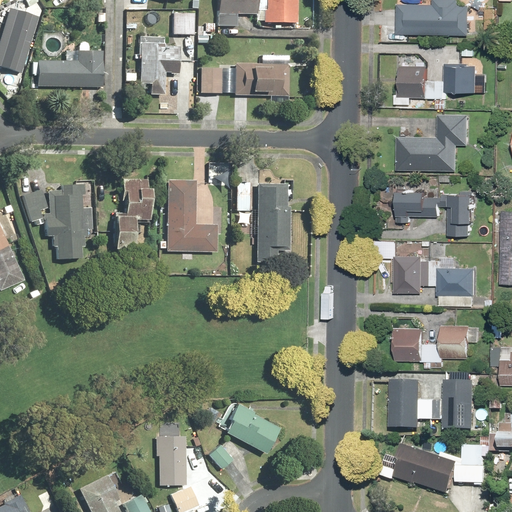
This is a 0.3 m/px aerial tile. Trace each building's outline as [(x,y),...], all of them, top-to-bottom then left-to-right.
[(216,0),(216,25),(239,25),(239,14),(258,15),(258,21),(299,21),(299,0),(216,0)] [(471,0),(398,0),(398,34),(471,35),(471,0)] [(0,19),(5,21),(0,36),(0,66),(22,73),(41,13),(11,3),(9,7),(1,5),(0,8),(0,19)] [(141,11),(126,10),(126,28),(141,29),(141,11)] [(196,13),(174,13),(174,35),(195,35),(196,13)] [(141,39),(140,91),(167,91),(167,71),(189,71),(189,40),(141,39)] [(39,57),(38,84),(105,85),(106,49),(78,49),(78,58),(39,57)] [(401,60),(400,98),(451,99),(451,92),(477,92),(478,62),(448,62),(448,78),(432,78),(433,61),(401,60)] [(291,61),(235,61),(235,96),(291,96),(291,61)] [(223,66),(200,65),(200,92),(223,92),(223,66)] [(137,73),(126,73),(125,85),(136,85),(137,73)] [(400,134),(399,168),(462,170),(462,142),(471,142),(472,114),(440,113),(440,135),(400,134)] [(226,162),(208,160),(206,184),(224,186),(226,162)] [(236,178),(236,210),(251,210),(251,179),(236,178)] [(292,180),(257,179),(256,265),(291,265),(292,180)] [(201,181),(167,180),(166,251),(219,252),(219,223),(201,223),(201,181)] [(157,183),(127,183),(127,212),(116,212),(115,249),(143,249),(143,224),(157,224),(157,183)] [(44,220),(44,226),(45,237),(52,237),(53,259),(87,258),(86,231),(95,231),(92,186),(49,188),(50,204),(51,209),(45,213),(44,220)] [(42,189),(21,196),(30,222),(43,217),(41,210),(49,208),(42,189)] [(446,194),(447,237),(467,237),(467,225),(471,225),(470,193),(446,194)] [(437,194),(393,194),(393,218),(437,218),(437,194)] [(511,211),(499,211),(499,286),(511,286),(511,211)] [(0,219),(0,289),(0,290),(26,278),(0,219)] [(421,257),(395,257),(394,293),(425,293),(425,286),(428,286),(428,261),(421,261),(421,257)] [(437,269),(436,296),(439,296),(439,306),(470,307),(471,296),(472,296),(474,270),(437,269)] [(505,337),(505,323),(496,323),(496,337),(505,337)] [(398,325),(398,361),(449,362),(449,357),(474,358),(475,326),(444,325),(443,340),(428,340),(428,325),(398,325)] [(504,366),(504,384),(511,384),(511,344),(493,344),(493,366),(504,366)] [(424,379),(392,379),(391,427),(424,427),(424,420),(445,420),(445,427),(478,428),(478,379),(445,379),(445,398),(424,398),(424,379)] [(494,394),(494,410),(505,410),(506,394),(494,394)] [(241,402),(225,431),(267,455),(283,426),(241,402)] [(17,426),(9,409),(0,413),(0,418),(6,431),(17,426)] [(496,431),(492,431),(492,449),(511,448),(511,422),(496,422),(496,431)] [(158,435),(157,482),(186,483),(187,436),(158,435)] [(224,443),(209,454),(221,471),(236,461),(224,443)] [(407,443),(396,473),(453,493),(464,462),(407,443)] [(490,443),(465,443),(465,466),(490,466),(490,443)] [(108,468),(76,483),(89,511),(152,511),(142,491),(123,499),(108,468)] [(189,485),(169,495),(178,511),(185,511),(200,505),(189,485)] [(30,511),(20,490),(0,499),(0,511),(30,511)]
